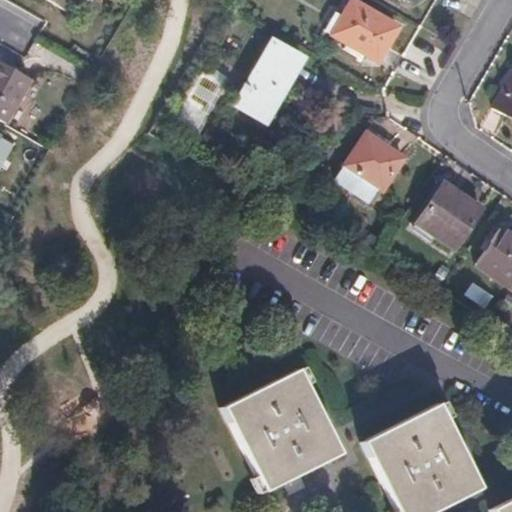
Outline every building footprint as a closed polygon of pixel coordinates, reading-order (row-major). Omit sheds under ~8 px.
[(76,0),(41,0),(67,15),(76,0)] [(350,4),(331,37),(376,64),(395,30),(350,4)] [(271,46),(235,108),(263,124),(298,62),(271,46)] [(0,122),(5,126),(30,81),(0,64),(0,122)] [(511,76),(491,111),(511,123),(511,76)] [(377,190),(380,192),(401,162),(364,136),(333,182),(366,205),(377,190)] [(441,188),(414,227),(451,252),(478,213),(441,188)] [(511,241),(500,233),(474,269),(509,294),(511,289),(511,241)] [(439,270),(431,281),(439,286),(447,276),(439,270)] [(278,484),(296,475),(335,456),(293,372),(218,410),(260,494),(278,484)] [(430,511),(470,492),(474,491),(433,408),(358,445),(391,511),(430,511)] [(511,511),(511,500),(488,511),(511,511)]
